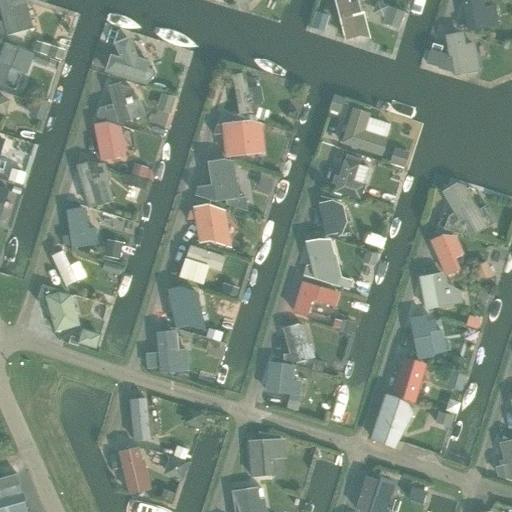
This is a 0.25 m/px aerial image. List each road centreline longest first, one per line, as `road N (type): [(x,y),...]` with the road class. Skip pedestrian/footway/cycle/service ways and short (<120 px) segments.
road 1 (residential): [(511,495),(21,340),(0,340)]
road 2 (residential): [(55,511),(0,385)]
